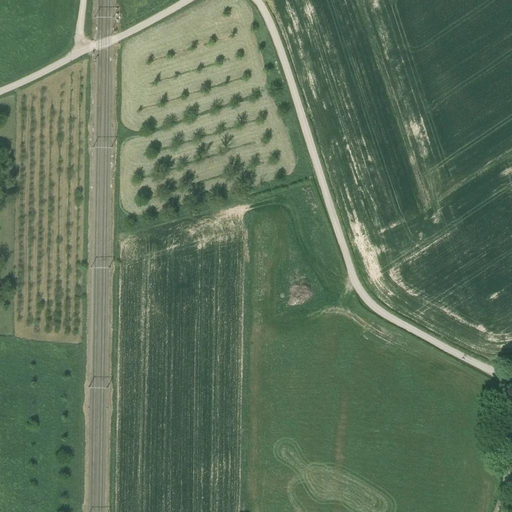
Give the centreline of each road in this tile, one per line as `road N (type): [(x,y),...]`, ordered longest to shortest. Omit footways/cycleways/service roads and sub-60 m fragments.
road 1 (unclassified): [(511,379),(390,314),(360,287),(281,54),(254,0)]
road 2 (unclassified): [(497,511),(511,385)]
road 3 (unclassified): [(188,0),(78,54)]
